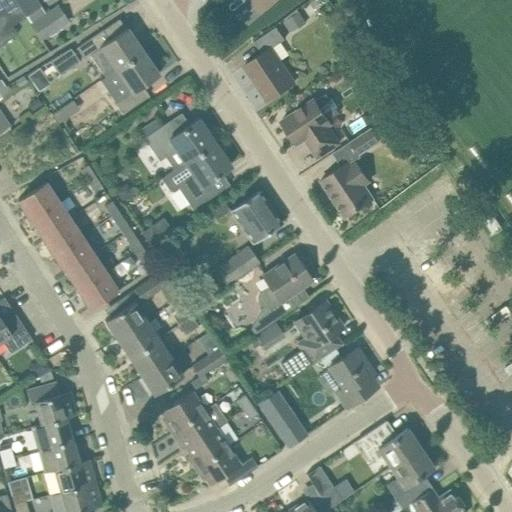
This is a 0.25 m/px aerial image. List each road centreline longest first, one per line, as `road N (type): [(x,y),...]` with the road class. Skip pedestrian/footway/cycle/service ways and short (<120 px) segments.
road 1 (residential): [(414,382),(163,0)]
road 2 (residential): [(134,511),(91,362),(15,245)]
road 3 (residential): [(207,511),(414,382)]
road 4 (residential): [(503,511),(414,382)]
